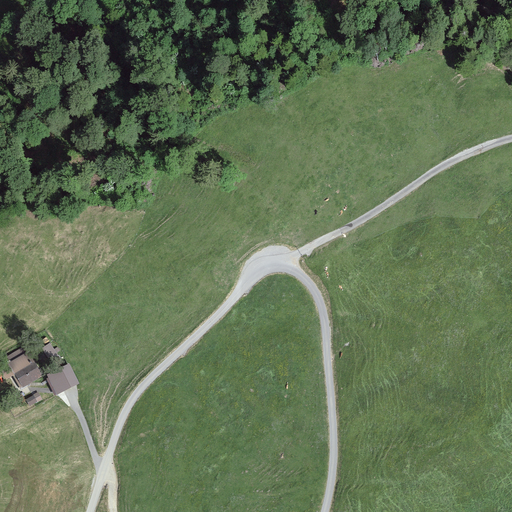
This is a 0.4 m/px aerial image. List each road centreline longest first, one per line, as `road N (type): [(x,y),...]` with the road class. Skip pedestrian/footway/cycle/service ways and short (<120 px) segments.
road 1 (unclassified): [(90,511),(121,420),(141,387),(253,274),(272,265),(306,279),(324,319),(333,431),(324,511)]
road 2 (track): [(272,265),(452,160),(511,137)]
